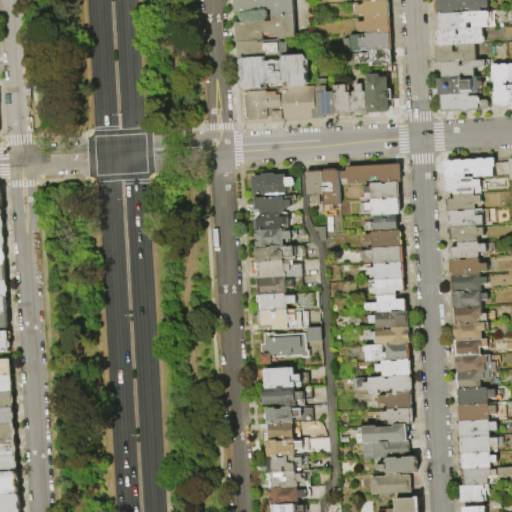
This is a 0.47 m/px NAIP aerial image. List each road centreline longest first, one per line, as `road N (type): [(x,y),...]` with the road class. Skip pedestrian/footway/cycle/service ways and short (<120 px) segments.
road 1 (residential): [(412,0),(441,511)]
road 2 (residential): [(211,0),(240,511)]
road 3 (residential): [(11,0),(40,511)]
road 4 (residential): [(511,132),(133,154)]
road 5 (trunk): [(107,156),(127,511)]
road 6 (trunk): [(153,492),(133,154)]
